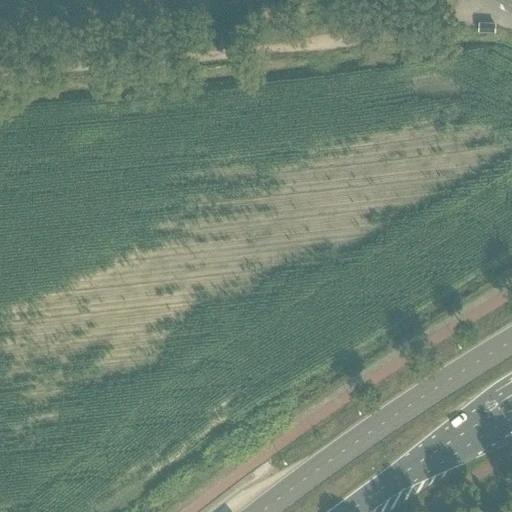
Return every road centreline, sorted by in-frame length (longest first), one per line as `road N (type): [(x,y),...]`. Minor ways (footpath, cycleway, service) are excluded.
road 1 (track): [(0,73),(283,51),(442,24),(472,0)]
road 2 (secondary): [(511,348),(348,450),(267,511)]
road 3 (secondary): [(357,511),(511,413)]
